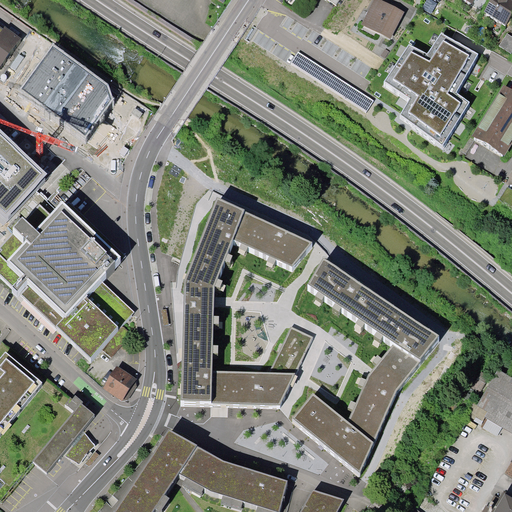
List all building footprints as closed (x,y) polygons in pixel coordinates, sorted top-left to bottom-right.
[(404,12),(381,0),(373,0),(361,24),(391,39),(404,12)] [(437,3),(431,0),(426,0),(422,8),(431,13),(437,3)] [(506,25),(511,14),(511,0),(491,0),(484,11),(506,25)] [(0,68),(22,39),(5,26),(3,28),(0,25),(0,68)] [(478,54),(441,33),(427,53),(409,44),(384,81),(410,98),(400,115),(442,145),(469,102),(456,92),(478,54)] [(511,51),(511,36),(507,33),(499,46),(511,53),(511,51)] [(108,84),(53,44),(18,90),(86,137),(114,99),(108,84)] [(366,112),(374,100),(298,51),(290,63),(366,112)] [(511,143),(511,90),(504,85),(499,92),(500,93),(478,127),(478,126),(472,135),(504,156),(511,143)] [(143,113),(135,108),(131,114),(139,119),(143,113)] [(47,174),(0,129),(0,211),(6,217),(33,189),(47,174)] [(511,189),(507,187),(499,200),(511,209),(511,189)] [(54,208),(33,189),(6,217),(5,219),(13,226),(22,216),(25,219),(40,204),(50,213),(54,208)] [(245,209),(217,197),(184,280),(181,400),(211,401),(212,403),(280,405),(295,373),(296,374),(313,337),(291,326),(269,372),(213,371),(213,353),(213,345),(214,324),(214,316),(215,286),(218,279),(225,260),(228,253),(233,239),(241,243),(248,246),(269,256),(276,259),(292,267),(312,242),(245,211),(245,209)] [(121,256),(62,200),(54,208),(50,213),(40,204),(25,219),(22,216),(13,226),(17,230),(0,247),(0,275),(13,288),(11,290),(18,297),(19,296),(56,330),(58,328),(90,357),(118,327),(119,328),(135,312),(99,279),(121,256)] [(246,251),(248,246),(241,243),(239,248),(246,251)] [(274,264),(276,259),(269,256),(267,261),(274,264)] [(440,335),(323,257),(308,284),(318,291),(325,295),(336,302),(342,307),(359,318),(365,323),(377,331),(384,335),(395,343),(382,358),(377,364),(368,374),(366,379),(363,386),(356,403),(353,410),(348,421),(313,393),(292,418),(360,473),(374,442),(397,391),(421,360),(420,359),(440,335)] [(325,295),(318,291),(315,295),(322,300),(325,295)] [(342,307),(336,302),(332,307),(339,311),(342,307)] [(365,323),(359,318),(356,323),(362,327),(365,323)] [(384,335),(377,331),(374,336),(381,340),(384,335)] [(0,433),(43,382),(5,351),(0,357),(0,433)] [(377,364),(382,358),(377,355),(373,361),(377,364)] [(137,379),(117,366),(103,387),(122,401),(127,400),(137,386),(136,381),(137,379)] [(511,377),(498,369),(493,378),(482,396),(477,405),(487,412),(484,417),(511,433),(511,377)] [(482,396),(493,378),(481,371),(470,389),(482,396)] [(47,473),(61,455),(83,429),(95,414),(82,403),(83,402),(75,395),(72,399),(70,397),(65,404),(74,411),(32,461),(47,473)] [(85,432),(83,429),(61,455),(80,464),(82,461),(85,457),(88,453),(92,449),(96,445),(85,432)] [(152,511),(155,508),(165,494),(179,473),(197,445),(169,429),(114,511),(152,511)] [(179,473),(186,477),(204,487),(211,491),(223,495),(243,501),(258,506),(277,511),(279,511),(288,480),(223,460),(197,445),(179,473)] [(201,493),(204,487),(186,477),(182,484),(201,493)] [(336,511),(344,499),(313,490),(300,511),(336,511)] [(511,511),(511,495),(504,490),(493,509),(486,505),(482,511),(511,511)] [(165,494),(155,508),(160,511),(170,498),(165,494)] [(241,508),(243,501),(223,495),(221,502),(241,508)] [(420,511),(405,500),(395,511),(420,511)]
